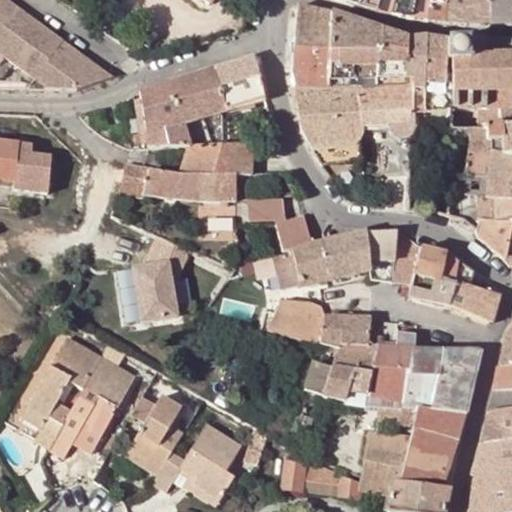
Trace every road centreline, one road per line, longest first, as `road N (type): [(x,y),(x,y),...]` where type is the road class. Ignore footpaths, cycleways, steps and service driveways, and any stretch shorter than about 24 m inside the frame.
road 1 (residential): [(265,43),(280,131),(328,215),(435,231),(508,290)]
road 2 (residential): [(265,43),(58,105),(0,104)]
road 3 (residential): [(511,33),(405,30),(311,0)]
road 4 (residential): [(491,334),(450,511)]
